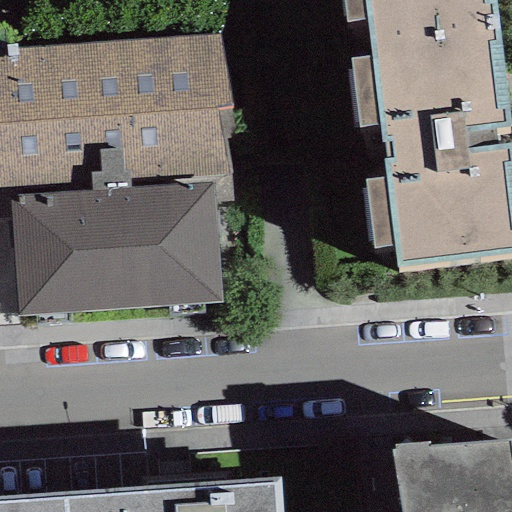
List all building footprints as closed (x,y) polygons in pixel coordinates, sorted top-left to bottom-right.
[(364,0),(369,37),(497,22),(493,0),(364,0)] [(511,149),(497,22),(369,37),(397,269),(511,255),(511,149)] [(0,217),(9,217),(17,317),(221,301),(214,201),(232,201),(225,139),(237,138),(232,110),(220,36),(0,50),(0,217)] [(430,443),(396,446),(397,451),(392,450),(402,511),(511,511),(511,445),(511,439),(430,446),(430,443)] [(277,511),(276,483),(65,497),(66,511),(277,511)] [(66,511),(65,497),(60,498),(0,502),(0,511),(66,511)]
